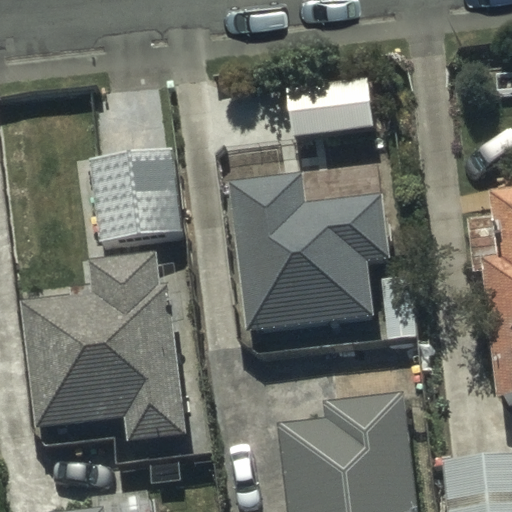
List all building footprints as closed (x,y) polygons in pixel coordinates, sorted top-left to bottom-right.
[(371,81),(295,92),(302,141),(378,130),(371,81)] [(181,152),(95,161),(104,250),(189,241),(181,152)] [(309,171),(230,180),(248,336),(379,321),(373,264),(397,261),(390,195),(313,204),(309,171)] [(511,193),(499,194),(501,221),(475,223),(479,274),(486,274),(497,407),(511,405),(511,193)] [(162,257),(94,263),(96,287),(78,289),(79,300),(27,304),(38,430),(133,422),(135,444),(192,439),(179,291),(165,292),(162,257)] [(421,279),(390,281),(393,343),(425,341),(421,279)] [(425,511),(411,394),(326,404),(328,421),(286,426),(296,511),(425,511)] [(511,511),(511,455),(448,461),(452,511),(511,511)]
